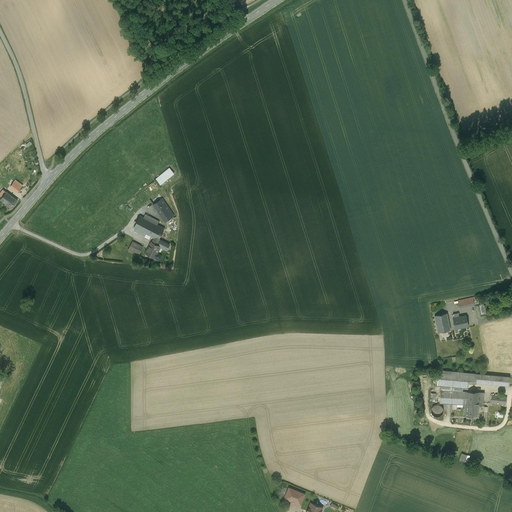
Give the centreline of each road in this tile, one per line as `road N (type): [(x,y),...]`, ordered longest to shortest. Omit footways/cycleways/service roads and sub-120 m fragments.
road 1 (unclassified): [(403,0),(511,275)]
road 2 (tertiary): [(276,0),(178,66),(46,182)]
road 3 (residential): [(46,182),(20,76),(0,31)]
